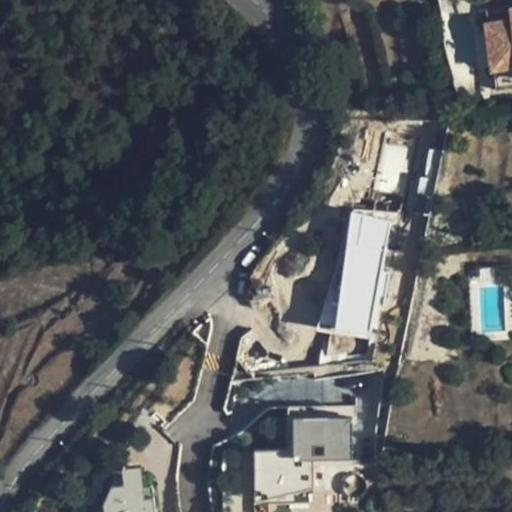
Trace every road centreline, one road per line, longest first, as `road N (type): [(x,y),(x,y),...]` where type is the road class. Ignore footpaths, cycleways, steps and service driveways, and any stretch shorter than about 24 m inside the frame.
road 1 (unclassified): [(206,267),(280,188),(305,126),(303,84),(288,47),(245,0)]
road 2 (unclassified): [(0,499),(11,475),(206,267)]
road 3 (residential): [(206,267),(224,314),(193,451),(196,511)]
